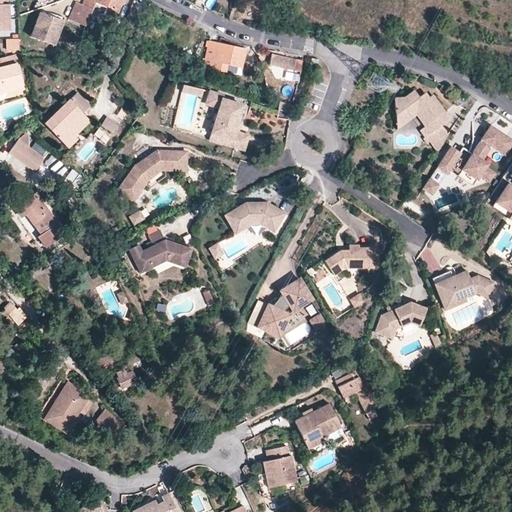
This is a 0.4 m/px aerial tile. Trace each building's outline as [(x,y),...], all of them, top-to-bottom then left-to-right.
[(0,0),(0,29),(10,29),(9,2),(8,2),(7,0),(0,0)] [(123,0),(83,0),(82,5),(91,10),(90,14),(105,21),(107,16),(114,19),(123,0)] [(68,19),(84,27),(85,27),(90,14),(91,10),(82,5),(76,2),(68,19)] [(54,45),(58,34),(52,32),(57,19),(40,12),(31,36),(54,45)] [(64,21),(57,19),(52,32),(58,34),(64,21)] [(89,32),(84,31),(81,41),(87,43),(89,32)] [(242,68),(246,49),(209,41),(204,66),(235,73),(236,67),(242,68)] [(294,70),(296,60),(271,54),(269,65),(294,70)] [(0,68),(17,64),(16,56),(0,60),(0,68)] [(0,68),(0,90),(2,90),(2,94),(7,93),(24,88),(17,64),(0,68)] [(183,81),(181,88),(200,94),(202,87),(183,81)] [(91,106),(72,87),(64,94),(69,99),(44,123),(65,145),(76,135),(70,130),(85,115),(83,113),(91,106)] [(424,96),(421,93),(418,95),(414,89),(404,97),(394,98),(395,110),(403,116),(412,115),(416,112),(426,124),(444,111),(432,94),(428,96),(424,96)] [(237,119),(242,104),(222,98),(223,94),(210,90),(206,102),(219,106),(212,130),(211,131),(223,134),(221,141),(222,141),(244,148),(248,134),(234,130),(235,126),(237,119)] [(7,93),(2,94),(0,94),(0,101),(8,99),(7,93)] [(277,116),(288,117),(288,102),(277,102),(277,116)] [(412,115),(403,116),(395,110),(396,126),(412,115)] [(426,135),(441,124),(449,118),(444,111),(426,124),(421,128),(426,135)] [(91,121),(85,115),(70,130),(76,135),(91,121)] [(107,117),(101,125),(114,134),(119,125),(107,117)] [(437,150),(448,133),(441,124),(426,135),(430,140),(437,150)] [(507,135),(490,124),(472,152),(463,146),(459,151),(451,145),(438,165),(447,171),(451,165),(460,170),(469,176),(471,173),(477,177),(480,173),(490,179),(495,171),(485,165),(479,161),(481,158),(482,158),(491,143),(493,140),(500,144),(507,135)] [(223,134),(211,131),(212,130),(211,130),(208,138),(222,142),(222,141),(221,141),(223,134)] [(42,158),(27,147),(26,135),(23,134),(16,139),(7,152),(34,170),(42,158)] [(78,138),(76,135),(65,145),(68,148),(78,138)] [(511,140),(511,138),(507,135),(500,144),(493,140),(491,143),(505,152),(511,140)] [(186,150),(155,149),(133,164),(116,188),(132,199),(144,182),(146,179),(160,168),(164,168),(172,168),(172,160),(185,161),(186,150)] [(185,161),(172,160),(172,168),(185,169),(185,161)] [(164,175),(164,168),(160,168),(146,179),(144,182),(149,186),(164,175)] [(477,177),(471,173),(469,176),(460,170),(458,173),(473,183),(477,177)] [(438,183),(429,177),(424,186),(432,192),(438,183)] [(511,183),(508,181),(496,200),(511,210),(511,183)] [(46,200),(38,190),(15,208),(22,217),(26,214),(41,233),(38,235),(46,245),(63,232),(55,222),(56,221),(42,203),(46,200)] [(267,200),(245,200),(225,213),(236,230),(251,220),(251,218),(262,218),(268,221),(267,223),(275,227),(285,209),(278,205),(277,208),(267,202),(268,200),(267,200)] [(511,212),(511,210),(496,200),(493,205),(509,216),(511,212)] [(143,217),(138,209),(128,216),(133,224),(143,217)] [(24,224),(33,235),(37,231),(29,221),(24,224)] [(192,249),(165,238),(140,251),(136,244),(129,248),(141,272),(166,259),(184,267),(192,249)] [(225,250),(230,258),(247,247),(248,247),(248,245),(245,240),(243,239),(242,239),(225,250)] [(216,240),(205,247),(213,259),(223,253),(216,240)] [(358,249),(340,249),(325,260),(334,273),(342,268),(348,266),(378,266),(378,246),(358,246),(358,249)] [(41,272),(36,266),(23,276),(28,283),(41,272)] [(470,277),(467,269),(434,283),(442,302),(463,293),(465,296),(466,296),(477,291),(488,295),(494,281),(477,274),(470,277)] [(293,312),(312,299),(299,278),(280,291),(282,294),(271,306),(267,304),(257,327),(280,337),(290,315),(283,312),(289,305),(293,312)] [(126,299),(121,289),(116,291),(121,302),(126,299)] [(213,303),(208,289),(202,291),(207,306),(213,303)] [(69,296),(65,291),(60,295),(63,300),(69,296)] [(358,293),(349,299),(355,307),(364,301),(358,293)] [(465,296),(463,293),(442,302),(445,308),(467,299),(466,296),(465,296)] [(426,307),(410,301),(380,314),(375,331),(393,336),(396,327),(410,320),(419,324),(426,307)] [(19,312),(9,302),(0,311),(0,314),(4,319),(8,315),(17,323),(27,314),(22,309),(19,312)] [(325,323),(320,315),(310,321),(315,329),(325,323)] [(419,324),(410,320),(396,327),(393,336),(399,339),(401,333),(410,328),(417,331),(419,324)] [(118,377),(126,372),(125,368),(116,372),(118,377)] [(138,382),(132,370),(126,372),(118,377),(116,378),(122,390),(138,382)] [(358,382),(352,371),(333,381),(341,398),(352,393),(359,408),(362,414),(371,410),(376,408),(364,383),(359,385),(358,382)] [(71,385),(68,382),(57,398),(61,400),(71,385)] [(88,396),(71,385),(61,400),(57,398),(45,418),(65,431),(88,396)] [(338,426),(327,403),(291,420),(305,448),(321,440),(319,436),(338,426)] [(125,425),(105,408),(95,421),(115,437),(125,425)] [(375,418),(371,410),(362,414),(366,422),(375,418)] [(284,455),(282,445),(262,450),(264,460),(259,461),(265,487),(293,480),(287,454),(284,455)] [(156,505),(153,500),(129,511),(176,511),(167,493),(160,497),(162,502),(163,505),(157,508),(156,505)] [(102,511),(96,501),(78,511),(102,511)]
